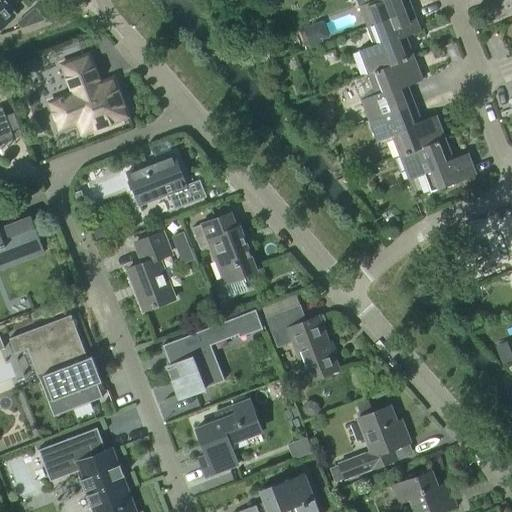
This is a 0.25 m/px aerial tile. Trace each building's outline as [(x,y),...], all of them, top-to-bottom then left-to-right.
[(3,0),(0,0),(0,29),(16,15),(3,0)] [(359,6),(367,27),(413,10),(408,0),(374,0),(359,6)] [(359,50),(368,74),(414,56),(406,37),(421,31),(413,10),(367,27),(374,44),(359,50)] [(305,27),(303,28),(306,34),(307,37),(311,47),(323,42),(322,40),(329,38),(326,30),(315,34),(312,24),(305,27)] [(78,121),(83,133),(107,124),(107,126),(121,121),(120,119),(128,116),(114,79),(101,84),(90,54),(64,64),(74,93),(51,102),(60,128),(78,121)] [(361,99),(369,120),(415,103),(408,85),(423,80),(414,56),(368,74),(376,94),(361,99)] [(392,136),(400,156),(445,138),(436,115),(421,121),(415,103),(369,120),(377,141),(392,136)] [(0,139),(12,135),(9,126),(1,108),(0,108),(0,139)] [(445,138),(400,156),(409,179),(424,173),(431,191),(476,174),(468,153),(453,158),(445,138)] [(169,194),(175,208),(206,197),(200,181),(186,186),(174,155),(126,173),(138,205),(169,194)] [(82,189),(76,192),(82,209),(89,207),(82,189)] [(24,246),(40,241),(31,217),(0,229),(0,268),(29,258),(24,246)] [(220,217),(193,228),(201,248),(208,245),(211,245),(226,284),(230,295),(248,288),(243,277),(257,272),(239,226),(225,232),(220,217)] [(127,269),(143,310),(175,297),(160,258),(170,253),(162,232),(135,242),(143,262),(127,269)] [(184,232),(172,236),(176,246),(188,241),(184,232)] [(300,305),(266,318),(277,348),(293,342),(308,381),(338,369),(318,317),(307,321),(300,305)] [(256,309),(163,344),(164,347),(168,345),(175,364),(167,366),(179,397),(224,380),(211,345),(238,334),(239,337),(263,328),(256,309)] [(71,315),(9,339),(15,354),(28,349),(49,402),(54,415),(103,396),(98,383),(92,370),(71,315)] [(511,351),(511,350),(500,354),(504,365),(511,361),(511,351)] [(217,418),(194,427),(204,454),(197,457),(205,479),(239,466),(230,440),(261,428),(250,398),(233,405),(232,404),(214,411),(217,418)] [(306,401),(303,407),(305,414),(311,416),(317,414),(320,409),(318,402),(312,399),(306,401)] [(367,400),(355,404),(360,417),(372,413),(367,400)] [(332,469),(337,481),(396,459),(393,449),(410,442),(404,427),(399,429),(390,406),(372,413),(360,417),(359,418),(371,451),(339,463),(340,466),(332,469)] [(41,449),(39,450),(51,481),(79,470),(82,479),(80,479),(81,481),(83,480),(86,489),(84,490),(85,491),(87,490),(88,494),(86,495),(87,496),(89,496),(92,504),(90,505),(91,506),(93,506),(95,511),(105,511),(132,501),(122,476),(124,475),(124,474),(122,475),(118,466),(120,465),(120,464),(118,465),(112,449),(106,451),(97,427),(94,428),(96,432),(43,453),(41,449)] [(290,440),(294,456),(314,451),(309,435),(290,440)] [(410,499),(415,511),(440,511),(456,506),(447,482),(438,486),(432,471),(394,485),(401,502),(410,499)] [(280,511),(295,506),(297,511),(318,511),(304,473),(259,490),(267,511),(280,511)]
